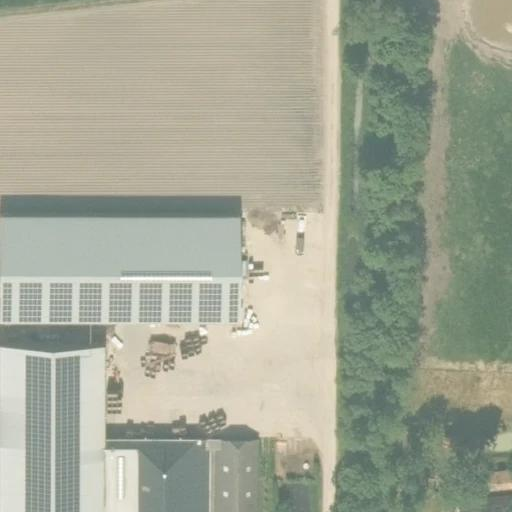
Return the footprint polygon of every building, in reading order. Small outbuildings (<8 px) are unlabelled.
[(239,62),(0,61),(0,181),(239,182),(239,62)] [(238,215),(0,214),(0,317),(238,318),(238,215)] [(107,449),(107,434),(108,346),(0,345),(0,511),(114,511),(115,449),(107,449)] [(115,440),(115,449),(114,511),(207,511),(208,449),(208,440),(115,440)] [(213,511),(256,511),(256,441),(208,440),(208,449),(214,449),(213,511)] [(511,511),(511,494),(458,501),(459,511),(511,511)]
